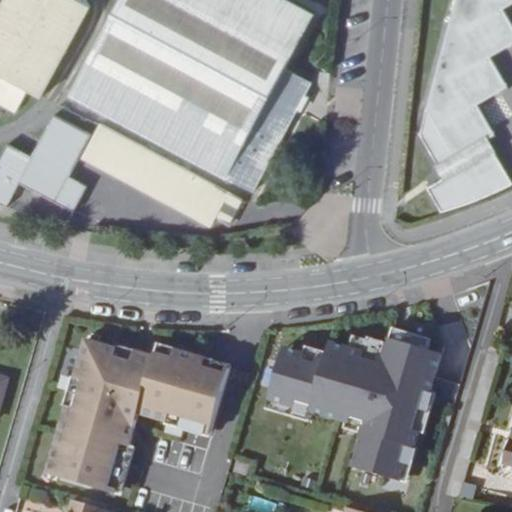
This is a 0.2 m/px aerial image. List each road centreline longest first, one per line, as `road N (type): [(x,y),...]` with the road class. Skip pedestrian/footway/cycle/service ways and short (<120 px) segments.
road 1 (residential): [(66,280),(213,295),(369,278)]
road 2 (residential): [(435,511),(500,273),(496,240)]
road 3 (residential): [(387,0),(366,206),(369,278)]
road 4 (residential): [(0,503),(66,280)]
road 5 (residential): [(369,278),(496,240)]
